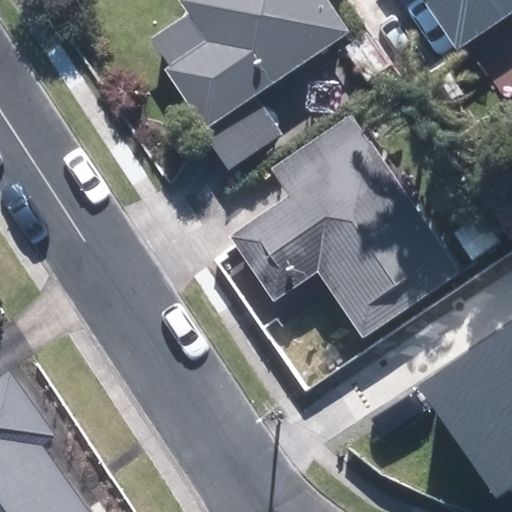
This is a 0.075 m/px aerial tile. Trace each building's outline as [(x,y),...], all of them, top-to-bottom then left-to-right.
[(147,44),(231,168),(281,135),(255,98),(350,34),(326,0),(181,0),(191,14),(147,44)] [(511,0),(425,0),(460,50),(511,14),(511,0)] [(456,271),(352,117),(272,171),(289,197),(233,235),(277,298),(322,268),(366,332),(456,271)] [(511,325),(421,387),(496,496),(511,484),(511,325)] [(11,373),(0,380),(0,511),(91,511),(44,445),(56,436),(11,373)]
